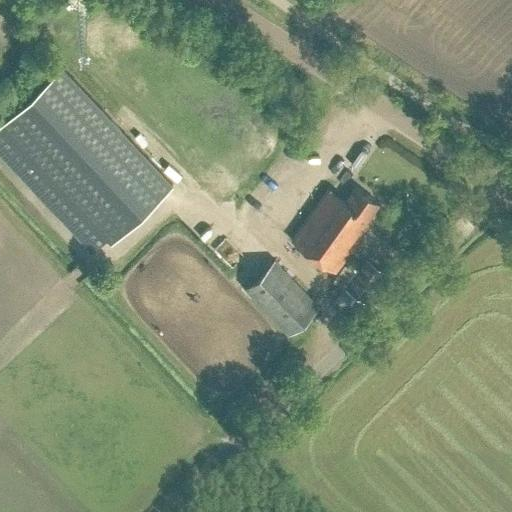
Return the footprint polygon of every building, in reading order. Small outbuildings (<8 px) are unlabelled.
[(0,120),(0,121),(111,240),(172,182),(61,63),(0,120)] [(378,201),(355,184),(345,197),(328,186),(291,238),(335,269),(369,221),(365,219),(378,201)] [(226,261),(237,249),(220,233),(208,245),(226,261)] [(244,285),(287,332),(317,303),(274,257),(244,285)] [(364,257),(343,288),(364,302),(385,271),(364,257)] [(331,278),(342,286),(356,266),(348,260),(346,263),(343,260),(331,278)] [(364,302),(343,288),(333,301),(354,316),(364,302)] [(237,422),(245,415),(235,404),(227,412),(237,422)]
